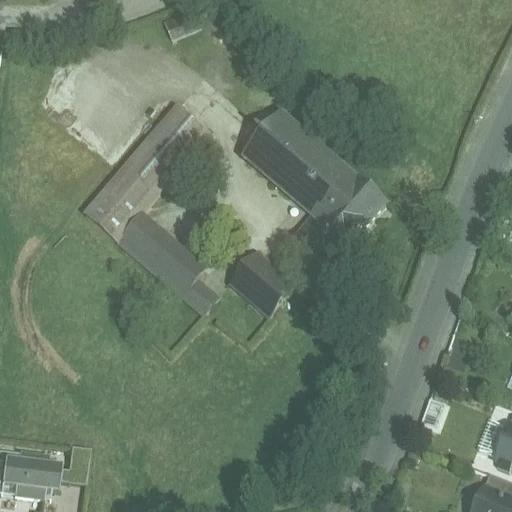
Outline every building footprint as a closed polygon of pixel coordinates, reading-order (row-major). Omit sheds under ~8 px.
[(196,14),(166,26),(173,43),(203,31),(196,14)] [(179,111),(87,218),(119,246),(211,139),(179,111)] [(387,209),(282,119),(246,161),(316,222),(299,242),(333,272),(387,209)] [(199,285),(147,240),(133,258),(184,302),(199,285)] [(298,292),(258,258),(232,288),(272,323),(298,292)] [(431,430),(441,432),(448,408),(432,403),(428,416),(435,418),(431,430)] [(511,431),(498,463),(501,464),(498,471),(511,477),(511,473),(511,431)] [(91,454),(73,452),(68,488),(87,490),(91,454)] [(50,462),(21,458),(19,467),(6,465),(2,489),(16,491),(15,500),(45,503),(46,494),(59,496),(62,473),(49,471),(50,462)] [(511,487),(491,479),(485,494),(511,504),(511,487)] [(511,511),(511,504),(485,494),(478,511),(511,511)]
